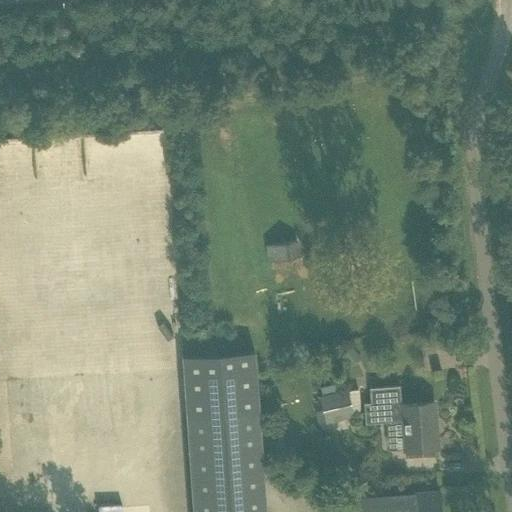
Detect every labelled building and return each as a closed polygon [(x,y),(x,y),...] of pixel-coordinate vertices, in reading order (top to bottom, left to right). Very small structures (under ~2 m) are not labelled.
[(293,240),(266,244),(268,260),(295,256),(293,240)] [(350,347),(339,355),(347,365),(357,357),(350,347)] [(182,356),(192,511),(264,511),(254,351),(182,356)] [(404,449),(416,448),(436,447),(433,402),(401,404),(399,385),(369,387),(370,402),(363,402),(364,423),(402,420),(404,449)] [(357,388),(345,390),(345,391),(351,413),(358,413),(357,388)] [(352,419),(345,391),(317,398),(323,425),(352,419)] [(440,511),(439,490),(335,498),(335,511),(440,511)]
